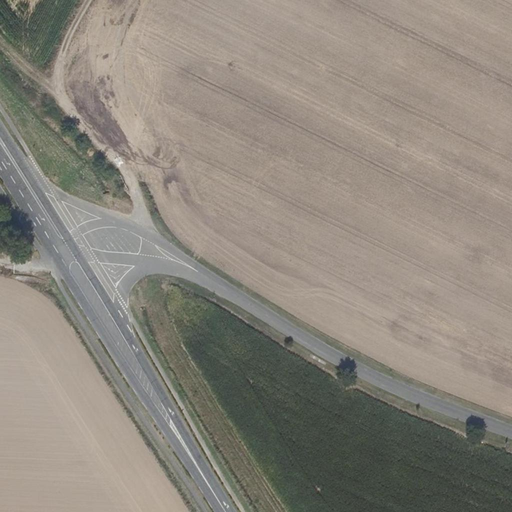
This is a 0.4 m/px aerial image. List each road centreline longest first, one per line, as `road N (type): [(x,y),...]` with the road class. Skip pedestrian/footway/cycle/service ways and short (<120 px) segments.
road 1 (residential): [(196,270),(378,382),(511,434)]
road 2 (track): [(142,267),(138,196),(56,95),(56,58),(83,0)]
road 3 (tertiary): [(56,258),(217,499)]
road 4 (tertiary): [(217,499),(122,326)]
